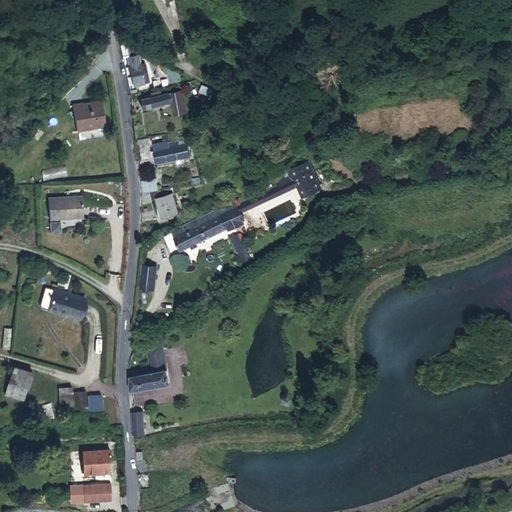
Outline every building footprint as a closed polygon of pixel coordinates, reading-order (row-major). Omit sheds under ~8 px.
[(121,63),(129,62),(126,38),(118,41),(121,63)] [(152,90),(150,73),(145,73),(144,60),(129,62),(133,92),(152,90)] [(207,73),(222,77),(225,63),(210,60),(207,73)] [(211,99),(215,92),(203,85),(199,92),(211,99)] [(166,117),(180,115),(176,93),(162,95),(164,105),(166,117)] [(137,109),(164,105),(162,95),(135,99),(137,109)] [(75,141),(103,137),(99,113),(71,116),(75,141)] [(137,148),(146,147),(145,138),(136,140),(137,148)] [(156,165),(186,160),(183,144),(170,146),(154,149),(156,165)] [(293,199),(311,189),(295,161),(274,172),(266,187),(281,179),(287,189),(293,199)] [(64,167),(42,169),(42,178),(65,176),(64,167)] [(228,207),(234,218),(287,189),(281,179),(266,187),(228,207)] [(152,193),(157,191),(154,182),(139,186),(140,196),(152,193)] [(159,200),(173,196),(171,188),(157,191),(152,193),(154,201),(159,200)] [(163,218),(178,214),(173,196),(159,200),(162,211),(163,218)] [(48,221),(82,219),(80,197),(47,199),(48,221)] [(233,226),(237,224),(234,218),(228,207),(216,214),(215,212),(212,213),(216,220),(223,216),(227,224),(218,229),(221,234),(222,236),(234,229),(233,226)] [(175,258),(221,234),(218,229),(227,224),(223,216),(216,220),(212,213),(164,239),(175,258)] [(238,235),(230,239),(242,264),(250,260),(238,235)] [(135,289),(151,290),(151,267),(136,266),(135,289)] [(35,310),(44,313),(50,293),(41,290),(35,310)] [(44,313),(74,321),(79,301),(50,293),(44,313)] [(152,367),(165,365),(160,343),(144,346),(148,368),(152,367)] [(129,393),(169,385),(166,370),(153,372),(152,367),(148,368),(135,370),(136,377),(128,378),(129,393)] [(24,399),(26,400),(31,384),(12,378),(4,405),(21,410),(24,399)] [(62,418),(74,415),(70,400),(69,395),(57,398),(62,418)] [(74,415),(87,412),(83,397),(70,400),(74,415)] [(92,417),(103,414),(99,399),(88,402),(92,417)] [(134,434),(143,434),(141,411),(133,411),(134,434)] [(86,478),(113,477),(112,454),(85,456),(86,478)] [(86,489),(87,505),(112,504),(112,488),(86,489)]
